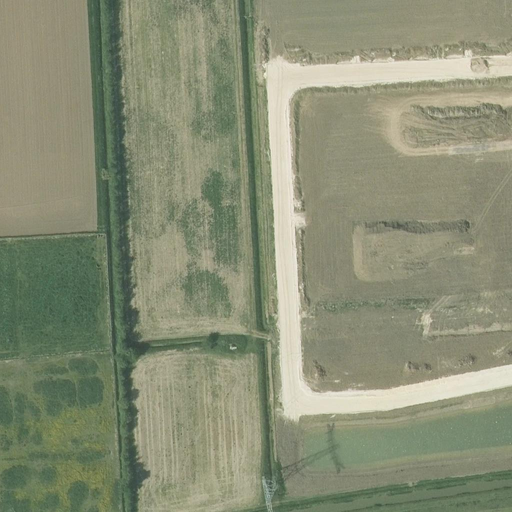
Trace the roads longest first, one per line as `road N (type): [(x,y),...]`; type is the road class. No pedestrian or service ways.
road 1 (unclassified): [(511,65),(276,80),(290,405),(388,402),(511,376)]
road 2 (track): [(86,0),(99,239)]
